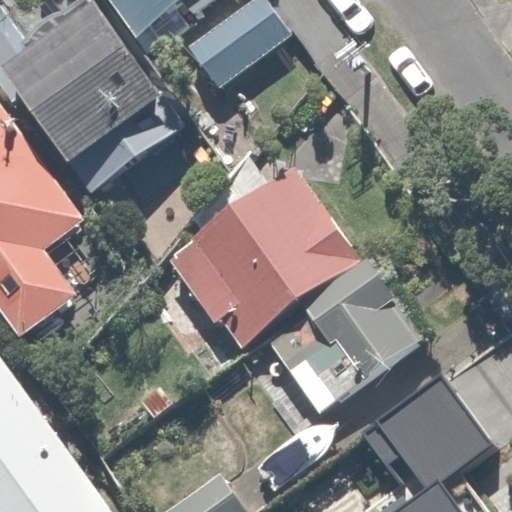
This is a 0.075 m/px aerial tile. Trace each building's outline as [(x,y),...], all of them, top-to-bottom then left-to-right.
[(0,0),(0,80),(97,204),(196,131),(100,0),(38,0),(15,17),(0,0)] [(107,0),(139,43),(198,0),(107,0)] [(263,0),(258,0),(190,52),(221,92),(293,37),(263,0)] [(0,103),(0,311),(22,342),(79,300),(49,256),(91,227),(0,103)] [(363,263),(298,170),(174,258),(245,353),(363,263)] [(265,389),(296,431),(444,329),(420,295),(401,304),(375,263),(306,313),(268,342),(288,373),(265,389)] [(0,511),(124,511),(0,330),(0,511)] [(485,449),(430,378),(356,424),(413,496),(430,484),(485,449)] [(252,511),(223,470),(166,511),(252,511)] [(413,496),(389,511),(450,511),(430,484),(413,496)]
